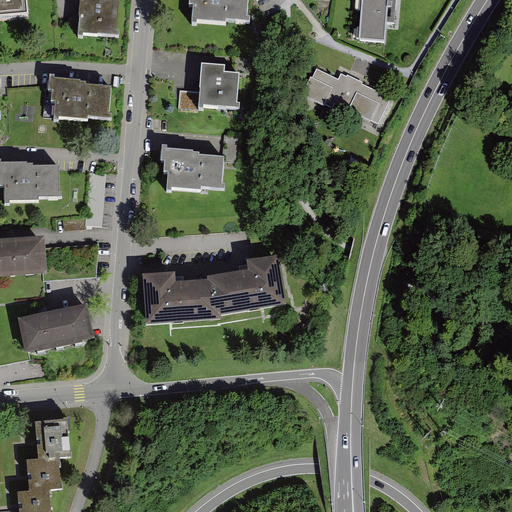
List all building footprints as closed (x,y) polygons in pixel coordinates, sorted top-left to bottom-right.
[(26,0),(0,0),(0,18),(28,17),(26,0)] [(103,0),(82,0),(80,35),(116,37),(118,3),(104,2),(103,0)] [(194,0),(193,23),(226,26),(227,22),(246,24),(248,0),(194,0)] [(389,0),(361,0),(358,42),(385,44),(389,0)] [(224,68),(203,67),(202,95),(183,94),(182,109),(236,111),(238,76),(223,76),(224,68)] [(338,80),(321,72),(317,81),(312,78),(303,96),(335,112),(338,104),(379,124),(391,98),(341,74),(338,80)] [(87,82),(53,79),(52,94),(58,95),(55,120),(86,123),(87,120),(108,122),(112,90),(87,87),(87,82)] [(30,119),(32,106),(20,105),(18,118),(30,119)] [(199,152),(162,149),(161,161),(168,162),(166,189),(223,193),(226,160),(199,158),(199,152)] [(34,163),(0,163),(0,177),(6,178),(6,203),(38,203),(38,198),(60,198),(60,168),(34,168),(34,163)] [(85,229),(84,219),(64,220),(65,230),(85,229)] [(44,236),(0,240),(0,278),(48,274),(44,236)] [(175,273),(143,276),(146,325),(220,321),(221,315),(286,307),(277,257),(247,262),(248,271),(206,277),(207,282),(176,285),(175,273)] [(86,306),(18,320),(25,353),(93,339),(86,306)] [(71,422),(36,425),(39,462),(29,463),(31,495),(20,495),(21,511),(54,511),(53,491),(64,491),(62,460),(73,459),(71,422)]
